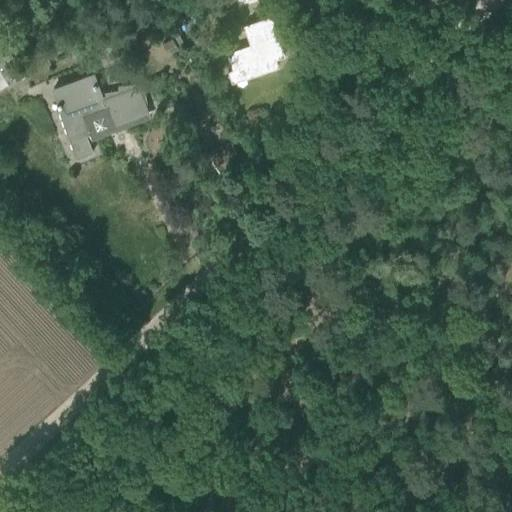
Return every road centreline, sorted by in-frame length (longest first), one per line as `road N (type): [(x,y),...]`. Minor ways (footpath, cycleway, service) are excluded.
road 1 (track): [(485,0),(0,468)]
road 2 (track): [(137,339),(0,187)]
